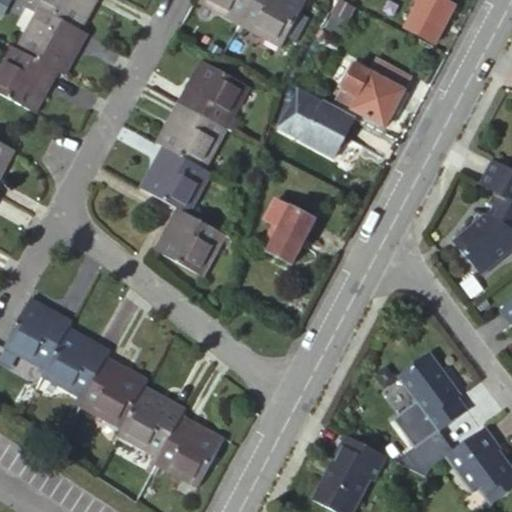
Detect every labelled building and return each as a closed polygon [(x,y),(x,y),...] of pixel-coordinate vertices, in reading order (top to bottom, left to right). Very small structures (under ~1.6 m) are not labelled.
[(0,0),(0,14),(6,16),(11,0),(0,0)] [(49,0),(39,19),(47,22),(71,36),(83,42),(105,0),(49,0)] [(265,0),(211,0),(209,4),(253,27),(265,2),(265,0)] [(309,3),(303,0),(265,0),(265,2),(253,27),(288,45),(309,3)] [(453,6),(443,0),(416,0),(403,25),(433,42),(453,6)] [(72,86),(93,47),(83,42),(71,36),(47,22),(26,62),(34,66),(62,81),(72,86)] [(26,62),(17,58),(0,91),(0,102),(20,113),(40,124),(62,81),(34,66),(26,62)] [(375,72),(358,64),(345,88),(362,96),(356,107),(389,125),(408,90),(375,72)] [(227,141),(254,88),(239,80),(229,75),(210,66),(202,81),(183,119),(207,131),(227,141)] [(362,125),(308,95),(287,129),(341,159),(362,125)] [(223,148),(227,141),(207,131),(183,119),(179,125),(162,159),(168,162),(173,165),(196,177),(206,182),(223,148)] [(0,198),(19,163),(6,156),(0,152),(0,198)] [(511,167),(490,156),(480,178),(493,185),(489,194),(491,197),(483,209),(472,203),(471,219),(462,236),(488,273),(511,255),(511,167)] [(188,225),(197,230),(219,189),(206,182),(196,177),(173,165),(153,207),(161,211),(182,222),(188,225)] [(318,221),(280,201),(269,221),(276,224),(263,248),(294,264),(318,221)] [(197,230),(188,225),(166,268),(211,293),(235,250),(209,236),(197,230)] [(511,303),(503,310),(511,321),(511,303)] [(74,344),(78,337),(38,314),(35,320),(30,329),(23,342),(15,357),(54,381),(64,363),(74,344)] [(51,388),(91,411),(99,397),(111,376),(116,368),(74,344),(64,363),(54,381),(53,384),(51,388)] [(464,398),(432,355),(398,380),(418,405),(395,422),(417,452),(468,413),(463,406),(459,402),(464,398)] [(150,405),(153,398),(111,376),(99,397),(91,411),(88,417),(130,440),(135,431),(150,405)] [(125,448),(162,469),(179,440),(182,433),(187,425),(150,405),(135,431),(130,440),(125,448)] [(385,480),(399,453),(355,431),(341,458),(344,460),(325,498),(352,511),(364,511),(381,480),(385,480)] [(511,469),(500,454),(485,432),(479,437),(447,459),(471,494),(477,492),(490,509),(511,493),(511,469)] [(162,469),(159,474),(192,491),(196,493),(219,452),(201,443),(182,433),(179,440),(162,469)] [(438,450),(425,460),(430,468),(443,458),(438,450)]
